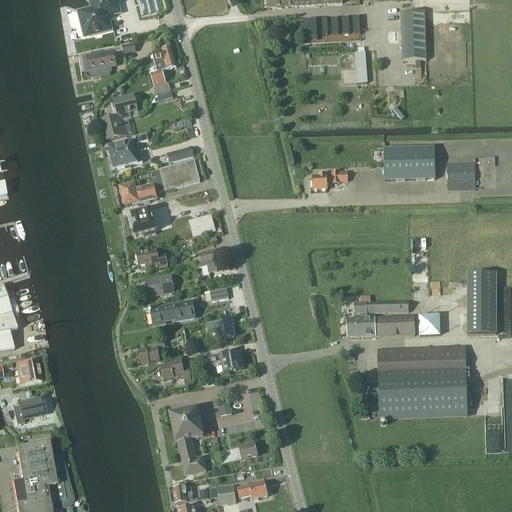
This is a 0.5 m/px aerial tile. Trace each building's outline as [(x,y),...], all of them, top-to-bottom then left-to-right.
[(108,17),(119,14),(115,0),(92,0),(91,1),(93,10),(81,13),(87,36),(111,30),(108,17)] [(145,0),(139,2),(142,16),(149,14),(145,0)] [(152,0),(145,0),(149,14),(156,13),(152,0)] [(160,0),(153,0),(157,12),(163,11),(160,0)] [(342,0),(267,0),(268,9),(277,8),(278,10),(282,9),(283,8),(342,4),(342,0)] [(402,62),(426,61),(425,13),(401,14),(402,62)] [(312,22),(300,23),(301,41),(314,41),(312,22)] [(162,51),(152,54),(155,64),(174,58),(171,49),(170,44),(168,42),(163,43),(161,47),(162,51)] [(124,55),(135,53),(134,45),(122,47),(124,55)] [(116,67),(113,52),(87,57),(91,79),(110,76),(108,68),(116,67)] [(357,85),(368,84),(366,54),(354,54),(357,85)] [(157,73),(150,75),(154,88),(165,84),(162,72),(166,70),(167,71),(177,68),(174,61),(174,58),(155,64),(155,66),(157,73)] [(156,96),(170,91),(168,84),(154,89),(156,96)] [(156,97),(150,106),(161,103),(173,99),(171,92),(159,96),(156,97)] [(114,104),(117,118),(119,124),(123,122),(131,120),(130,115),(138,113),(134,99),(114,104)] [(123,122),(119,124),(117,118),(105,121),(107,127),(105,127),(109,142),(127,137),(123,122)] [(108,149),(111,160),(135,154),(133,146),(148,142),(146,135),(135,138),(136,142),(108,149)] [(191,149),(168,155),(170,164),(194,158),(191,149)] [(385,182),(435,180),(434,149),(384,150),(385,182)] [(138,165),(135,154),(111,160),(113,171),(124,168),(125,170),(130,169),(130,167),(138,165)] [(200,160),(195,162),(199,178),(204,176),(200,160)] [(165,192),(200,183),(199,178),(195,162),(150,174),(155,194),(165,192)] [(448,192),(475,191),(475,164),(447,165),(448,192)] [(340,183),(348,183),(348,173),(340,173),(340,172),(331,172),(332,177),(327,177),(327,176),(318,176),(318,178),(312,178),(313,191),(328,191),(327,183),(332,183),(332,185),(340,184),(340,183)] [(123,204),(124,205),(125,207),(138,204),(135,191),(134,186),(120,190),(121,191),(120,192),(120,195),(122,196),(123,200),(122,202),(123,204)] [(153,186),(135,191),(138,204),(144,202),(145,203),(149,202),(150,201),(156,199),(153,186)] [(151,212),(132,217),(135,230),(134,230),(136,238),(144,236),(144,239),(157,235),(156,233),(157,232),(172,228),(167,208),(151,212)] [(211,218),(190,223),(194,239),(215,233),(211,218)] [(216,251),(200,255),(202,262),(218,259),(216,251)] [(148,270),(167,267),(166,256),(158,257),(157,252),(137,255),(139,267),(147,266),(148,270)] [(209,274),(217,272),(214,260),(196,265),(198,271),(208,268),(209,274)] [(497,275),(467,274),(467,337),(496,337),(497,275)] [(148,298),(174,293),(171,278),(145,283),(148,298)] [(9,334),(17,332),(3,286),(0,287),(0,352),(14,351),(9,334)] [(227,290),(210,293),(210,295),(212,303),(229,300),(227,290)] [(360,315),(360,317),(367,317),(367,315),(409,313),(408,303),(370,304),(370,297),(361,298),(361,304),(354,304),(354,306),(349,306),(349,315),(354,314),(354,315),(360,315)] [(176,323),(195,319),(192,303),(149,311),(149,313),(151,313),(153,327),(165,325),(165,323),(176,321),(176,323)] [(367,319),(367,317),(360,317),(360,320),(347,320),(348,339),(415,337),(414,318),(367,319)] [(234,326),(233,320),(223,322),(207,325),(208,335),(215,334),(216,340),(226,338),(226,340),(236,339),(233,327),(234,326)] [(139,366),(160,362),(158,354),(166,352),(164,345),(148,347),(148,352),(137,354),(139,366)] [(467,417),(465,348),(378,351),(380,420),(467,417)] [(233,373),(242,372),(240,357),(231,358),(230,353),(219,354),(220,362),(221,362),(223,374),(233,372),(233,373)] [(42,382),(37,361),(16,365),(20,387),(42,382)] [(185,381),(191,380),(189,369),(183,370),(182,364),(161,368),(164,382),(184,378),(185,381)] [(368,400),(368,384),(358,385),(359,400),(368,400)] [(20,408),(14,409),(18,423),(25,421),(24,419),(24,418),(47,412),(43,396),(20,401),(21,408),(20,408)] [(222,410),(220,410),(221,418),(231,416),(229,404),(221,406),(222,410)] [(178,443),(182,463),(196,460),(192,440),(203,438),(197,410),(170,416),(175,443),(178,443)] [(21,472),(11,474),(14,489),(15,495),(16,501),(17,507),(18,510),(18,511),(51,511),(50,507),(49,507),(49,503),(58,502),(59,504),(61,506),(63,507),(66,507),(68,507),(70,505),(71,504),(71,503),(72,501),(72,499),(62,465),(52,467),(48,446),(17,451),(21,472)] [(224,465),(258,457),(255,446),(221,454),(224,465)] [(203,458),(196,460),(182,463),(185,477),(206,472),(203,458)] [(265,484),(237,491),(240,501),(251,498),(252,502),(254,501),(254,502),(259,501),(259,500),(268,498),(265,484)] [(234,487),(217,490),(218,499),(219,507),(236,505),(234,487)] [(185,488),(174,489),(176,505),(187,504),(186,502),(193,501),(192,489),(185,490),(185,488)] [(207,490),(200,491),(201,500),(208,499),(207,490)] [(217,490),(210,490),(212,500),(218,499),(217,490)]
